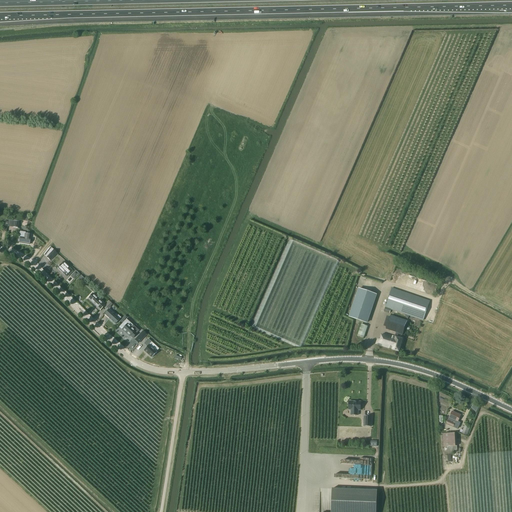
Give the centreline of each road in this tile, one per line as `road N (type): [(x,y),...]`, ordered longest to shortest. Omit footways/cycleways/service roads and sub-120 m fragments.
road 1 (unclassified): [(511,410),(388,362),(152,369),(117,348),(30,263),(0,250)]
road 2 (motorway): [(0,15),(511,5)]
road 3 (motorway): [(142,0),(0,2)]
